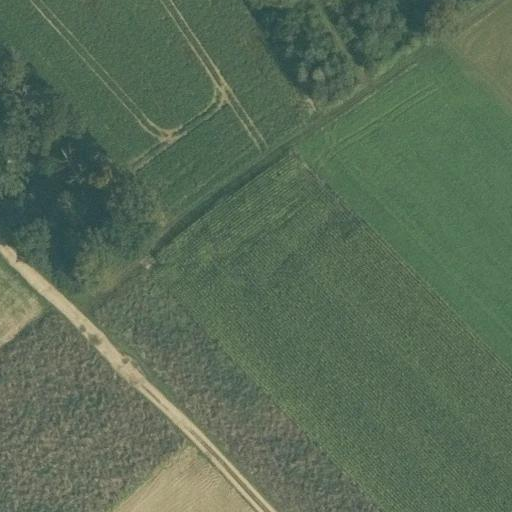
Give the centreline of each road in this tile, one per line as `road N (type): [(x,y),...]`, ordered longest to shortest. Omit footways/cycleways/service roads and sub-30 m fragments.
road 1 (track): [(63,306),(495,0)]
road 2 (track): [(0,239),(275,511)]
